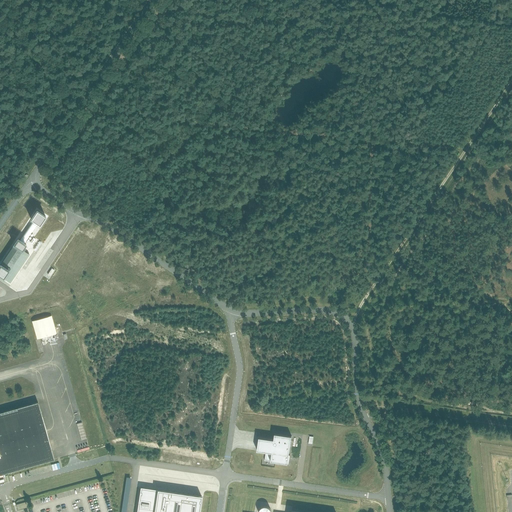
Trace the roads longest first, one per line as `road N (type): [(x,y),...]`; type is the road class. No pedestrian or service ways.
road 1 (unclassified): [(390,511),(385,458),(360,402),(350,322),(328,311),(234,311),(37,186),(35,173),(153,0)]
road 2 (track): [(511,413),(392,398),(375,387),(363,376),(361,313),(511,87)]
road 3 (unknown): [(511,104),(372,311)]
road 4 (unknown): [(511,312),(501,303),(443,301),(372,311)]
